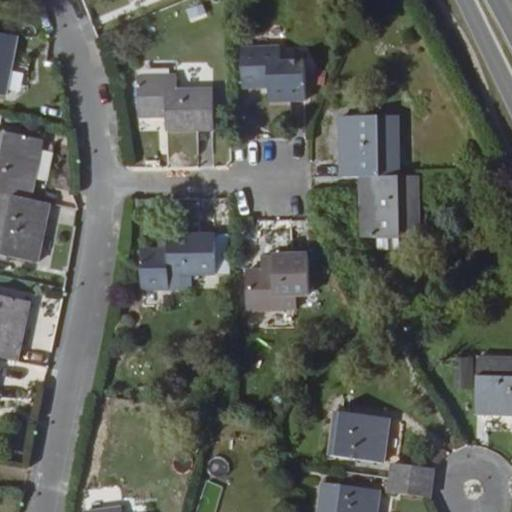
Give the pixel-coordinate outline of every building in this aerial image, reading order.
[(0,32),(0,94),(7,96),(21,37),(0,32)] [(243,47),(244,88),(277,87),(278,101),(317,100),(316,61),(289,62),(288,46),(243,47)] [(138,75),(140,115),(169,114),(169,128),(215,125),(213,85),(178,87),(177,73),(138,75)] [(400,177),(399,114),(344,116),(345,178),(363,177),(400,177)] [(0,193),(32,200),(45,140),(0,130),(0,193)] [(420,236),(419,176),(400,177),(363,177),(364,238),(420,236)] [(0,255),(38,264),(50,204),(32,200),(0,193),(0,255)] [(143,252),(145,292),(183,290),(183,276),(217,273),(215,232),(169,236),(170,251),(143,252)] [(311,295),(310,256),(272,257),(273,270),(248,271),(248,312),(284,311),(284,295),(295,295),(311,295)] [(0,358),(17,362),(30,302),(0,295),(0,358)] [(295,310),(295,295),(284,295),(284,311),(295,310)] [(511,358),(483,357),(481,414),(511,416),(511,358)] [(332,411),(327,455),(382,461),(388,418),(332,411)] [(431,482),(433,467),(393,462),(391,477),(431,482)] [(429,496),(431,482),(391,477),(389,491),(429,496)] [(324,485),(320,511),(376,511),(379,492),(324,485)]
